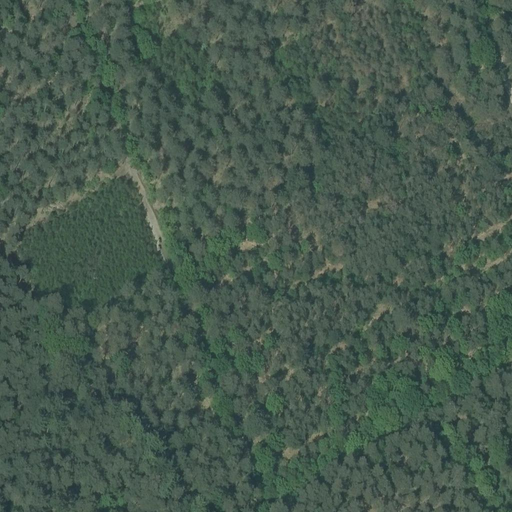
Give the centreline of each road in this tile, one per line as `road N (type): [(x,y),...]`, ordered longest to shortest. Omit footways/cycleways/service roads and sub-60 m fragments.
road 1 (track): [(511,370),(341,472),(266,505)]
road 2 (track): [(170,263),(266,505)]
road 3 (track): [(103,97),(170,263)]
road 4 (track): [(214,0),(118,86)]
